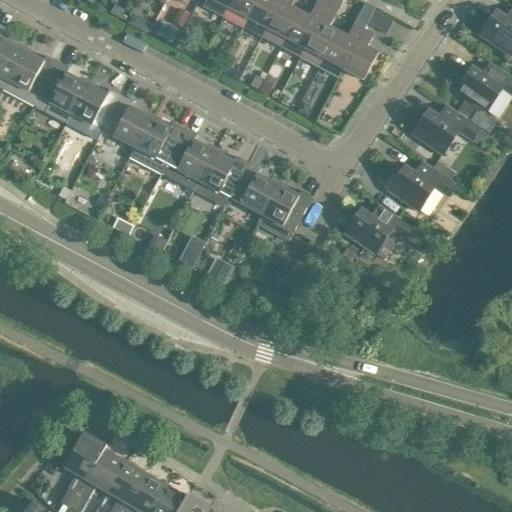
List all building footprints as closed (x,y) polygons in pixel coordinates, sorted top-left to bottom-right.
[(201,0),(200,3),(221,14),(225,5),(228,0),(201,0)] [(228,0),(225,5),(221,14),(240,24),(244,15),(252,0),(228,0)] [(252,0),(244,15),(240,24),(259,34),(264,25),(276,0),(252,0)] [(276,0),(264,25),(259,34),(278,44),(283,35),(297,8),(288,3),(289,0),(276,0)] [(283,35),(278,44),(298,54),(325,0),(313,0),(306,13),(297,8),(283,35)] [(325,0),(298,54),(297,54),(316,64),(335,28),(326,24),(338,0),(325,0)] [(316,64),(335,74),(340,66),(361,26),(364,20),(371,7),(372,5),(363,0),(361,0),(344,33),(335,28),(316,64)] [(176,5),(169,19),(180,24),(187,10),(176,5)] [(371,7),(364,20),(384,30),(391,17),(371,7)] [(493,7),(476,32),(507,53),(511,45),(511,18),(511,20),(493,7)] [(131,10),(125,20),(135,25),(141,16),(131,10)] [(158,17),(151,30),(170,40),(177,28),(158,17)] [(361,26),(340,66),(361,77),(375,50),(364,44),(371,31),(361,26)] [(0,29),(0,85),(20,47),(0,37),(3,31),(0,29)] [(187,41),(185,45),(187,49),(191,51),(195,50),(197,46),(196,41),(192,39),(187,41)] [(20,47),(0,85),(0,86),(1,87),(14,93),(13,94),(31,103),(55,59),(43,53),(40,58),(20,47)] [(215,49),(209,60),(217,65),(223,54),(215,49)] [(55,59),(31,103),(57,116),(63,120),(68,111),(84,81),(64,70),(67,65),(55,59)] [(469,64),(453,88),(463,95),(475,104),(483,109),(500,85),(511,93),(511,76),(495,65),(487,60),(480,70),(469,64)] [(227,64),(223,71),(236,77),(240,70),(227,64)] [(253,72),(247,82),(255,86),(260,76),(253,72)] [(261,77),(256,87),(265,92),(271,82),(261,77)] [(84,81),(68,111),(89,122),(100,128),(118,92),(107,86),(104,91),(84,81)] [(275,97),(294,108),(300,98),(281,87),(275,97)] [(118,92),(100,128),(111,133),(110,134),(132,145),(148,114),(127,104),(130,98),(118,92)] [(463,95),(454,108),(466,117),(475,104),(463,95)] [(300,98),(294,108),(305,113),(308,107),(306,101),(300,98)] [(426,106),(409,131),(440,152),(456,128),(469,137),(477,125),(451,108),(444,119),(426,106)] [(132,145),(127,154),(158,171),(164,161),(182,126),(170,120),(168,125),(148,114),(132,145)] [(164,161),(158,171),(190,188),(195,178),(211,148),(191,137),(194,132),(182,126),(164,161)] [(195,178),(190,188),(222,204),(227,195),(246,159),(234,153),(231,159),(211,148),(195,178)] [(246,159),(227,195),(238,200),(238,201),(259,212),(275,181),(255,171),(257,166),(246,159)] [(402,163),(385,188),(416,208),(432,185),(445,193),(453,182),(428,164),(420,175),(402,163)] [(259,212),(254,220),(286,237),(310,193),(298,187),(295,192),(275,181),(259,212)] [(60,183),(55,192),(63,197),(68,188),(60,183)] [(97,191),(92,202),(99,206),(105,195),(97,191)] [(358,206),(342,230),(372,251),(373,250),(381,256),(397,233),(401,236),(409,224),(384,207),(377,218),(358,206)] [(124,219),(119,229),(126,232),(131,223),(124,219)] [(210,229),(205,238),(212,242),(216,232),(210,229)] [(151,230),(145,242),(157,248),(163,236),(151,230)] [(296,236),(291,246),(302,251),(307,241),(296,236)] [(344,245),(340,251),(349,257),(353,251),(344,245)] [(178,260),(189,267),(195,257),(183,251),(178,260)] [(383,271),(376,282),(387,289),(394,278),(383,271)] [(74,472),(58,499),(60,501),(67,505),(102,446),(95,443),(97,439),(81,430),(70,449),(71,449),(62,465),(74,472)] [(67,505),(63,511),(73,511),(75,509),(77,510),(93,483),(104,489),(123,459),(102,446),(67,505)] [(115,496),(105,511),(119,511),(143,471),(123,459),(104,489),(115,496)] [(143,471),(119,511),(131,511),(135,507),(143,511),(146,511),(164,483),(143,471)] [(174,511),(185,495),(164,483),(146,511),(174,511)] [(185,495),(174,511),(203,511),(208,504),(193,495),(191,498),(185,495)] [(26,506),(20,511),(48,511),(35,501),(29,508),(26,506)] [(60,501),(56,509),(61,511),(63,511),(67,505),(60,501)]
